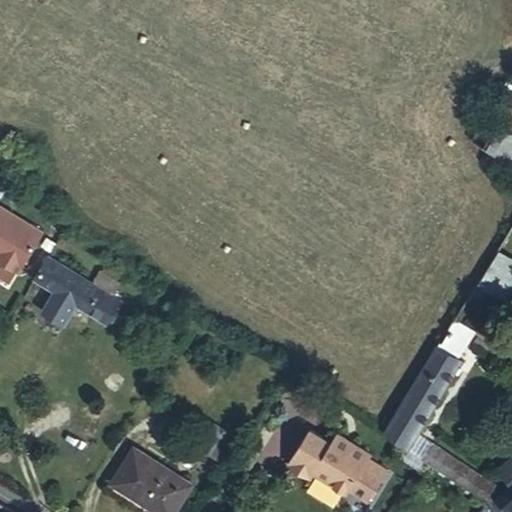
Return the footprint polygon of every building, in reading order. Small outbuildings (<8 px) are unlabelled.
[(470,140),(511,167),(511,135),(485,118),(470,140)] [(8,138),(0,150),(0,167),(11,174),(27,149),(8,138)] [(0,252),(4,255),(2,259),(20,270),(45,231),(0,203),(0,252)] [(511,255),(499,250),(486,276),(511,288),(511,255)] [(50,254),(37,276),(109,319),(118,306),(104,298),(109,290),(50,254)] [(123,298),(109,290),(104,298),(118,306),(123,298)] [(453,319),(383,431),(408,447),(464,359),(459,355),(474,333),(453,319)] [(200,417),(185,441),(207,454),(222,430),(200,417)] [(335,438),(314,423),(291,458),(312,473),(317,467),(348,488),(374,449),(342,428),(335,438)] [(124,496),(150,511),(170,511),(188,485),(131,449),(111,481),(126,491),(124,496)] [(500,511),(505,506),(511,499),(511,485),(492,502),(500,511)]
